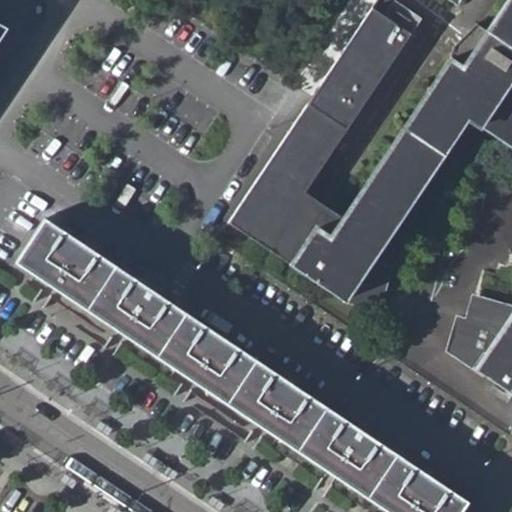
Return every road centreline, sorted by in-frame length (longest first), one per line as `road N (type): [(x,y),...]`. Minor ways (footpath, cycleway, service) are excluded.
road 1 (residential): [(504,511),(495,489),(0,157)]
road 2 (residential): [(199,511),(0,380)]
road 3 (residential): [(0,414),(143,511)]
